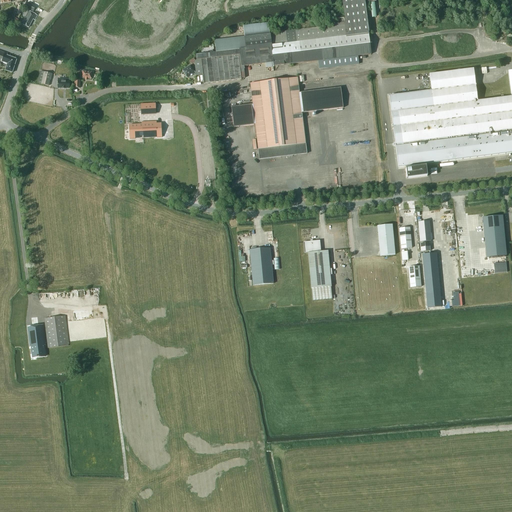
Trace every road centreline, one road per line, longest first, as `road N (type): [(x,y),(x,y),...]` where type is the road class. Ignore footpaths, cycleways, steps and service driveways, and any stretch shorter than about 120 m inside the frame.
road 1 (tertiary): [(511,188),(235,213),(186,203),(38,138)]
road 2 (unclassified): [(38,138),(104,91),(200,86)]
road 3 (unknown): [(225,86),(378,68)]
